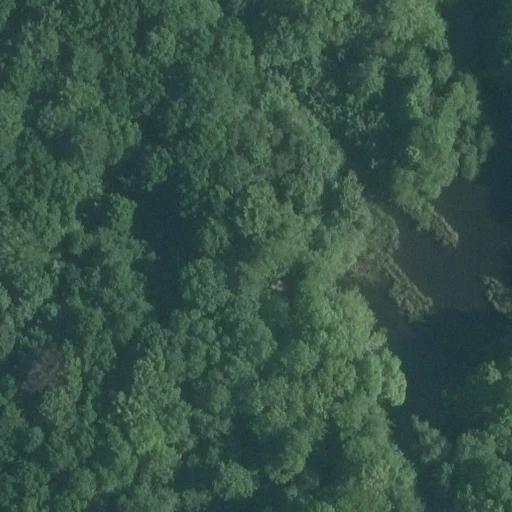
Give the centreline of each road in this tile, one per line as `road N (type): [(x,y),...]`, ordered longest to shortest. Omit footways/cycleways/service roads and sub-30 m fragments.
road 1 (unknown): [(201,0),(327,511)]
road 2 (unknown): [(208,24),(262,72),(511,375)]
